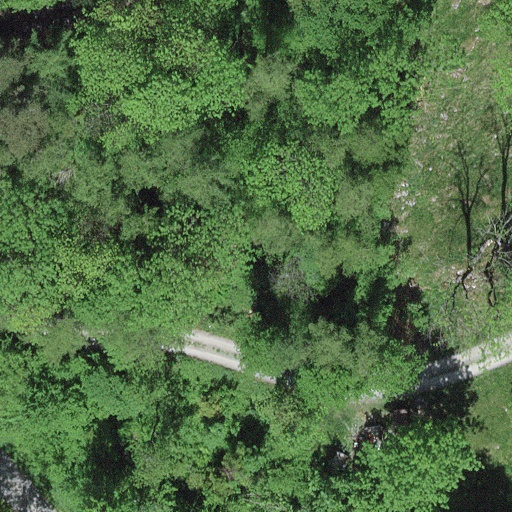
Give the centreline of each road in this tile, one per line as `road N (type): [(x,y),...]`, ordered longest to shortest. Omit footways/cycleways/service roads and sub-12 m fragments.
road 1 (unclassified): [(35,511),(0,473),(0,32),(99,0)]
road 2 (track): [(0,307),(51,329),(189,346),(328,385),(430,379),(511,348)]
